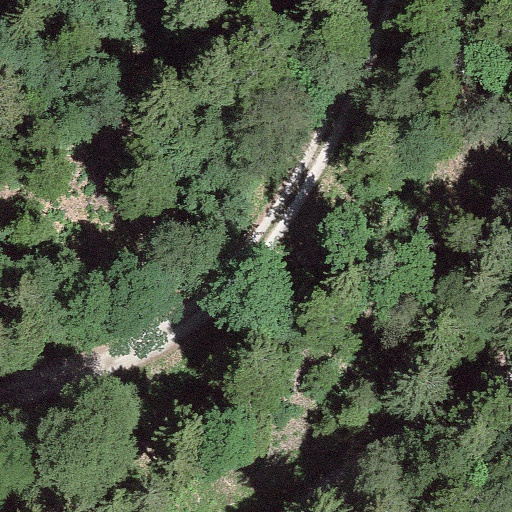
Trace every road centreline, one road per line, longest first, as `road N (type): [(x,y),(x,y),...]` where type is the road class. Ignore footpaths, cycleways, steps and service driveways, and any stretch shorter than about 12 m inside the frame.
road 1 (track): [(0,397),(131,355),(170,335),(235,282),(335,122),(379,0)]
road 2 (track): [(511,377),(301,511)]
